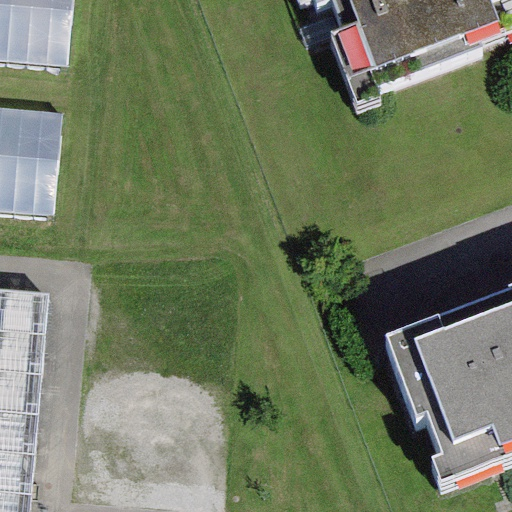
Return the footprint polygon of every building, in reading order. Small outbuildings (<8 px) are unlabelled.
[(0,0),(0,70),(71,77),(78,0),(0,0)] [(511,0),(283,0),(295,27),(308,22),(350,130),(385,116),(380,104),(511,51),(511,0)] [(0,117),(0,220),(57,226),(66,123),(0,117)] [(488,496),(511,487),(511,298),(373,350),(423,484),(476,464),(488,496)] [(33,511),(51,306),(0,301),(0,511),(33,511)]
